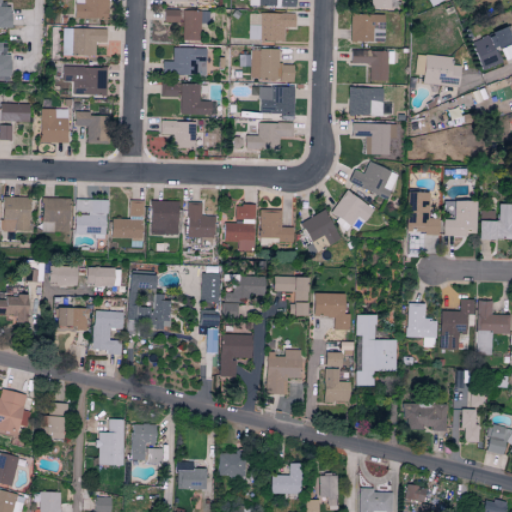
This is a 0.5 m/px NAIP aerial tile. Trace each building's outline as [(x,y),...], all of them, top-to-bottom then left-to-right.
[(74,0),(74,18),(106,19),(105,0),(74,0)] [(369,0),(369,8),(389,8),(389,0),(369,0)] [(0,26),(10,27),(10,7),(0,6),(0,26)] [(163,22),(181,23),(180,40),(198,40),(199,24),(207,24),(207,11),(180,10),(163,9),(163,22)] [(248,13),(247,40),(282,40),(282,27),(293,27),(294,13),(248,13)] [(382,42),(383,14),(350,13),(349,41),(382,42)] [(481,71),(499,64),(494,48),(499,46),(504,60),(511,57),(511,36),(508,27),(470,41),(481,71)] [(105,29),(61,28),(61,55),(94,56),(94,42),(104,43),(105,29)] [(0,74),(9,75),(10,55),(0,55),(1,42),(0,42),(0,74)] [(204,75),(204,48),(171,48),(171,61),(161,61),(161,74),(204,75)] [(292,63),(289,63),(289,49),(248,48),(248,54),(237,54),(237,66),(249,66),(248,79),(292,80),(292,63)] [(386,82),(386,63),(392,63),(392,51),(350,50),(349,63),(368,64),(368,82),(386,82)] [(448,57),(424,54),(421,83),(457,87),(459,66),(447,65),(448,57)] [(423,55),(415,55),(413,75),(421,75),(423,55)] [(71,82),(71,94),(104,95),(105,68),(62,67),(61,81),(71,82)] [(178,114),(213,115),(213,101),(197,101),(198,84),(160,83),(159,96),(179,97),(178,114)] [(502,88),(505,98),(511,96),(511,87),(511,85),(502,88)] [(292,88),(258,87),(257,113),(292,114),(292,88)] [(380,116),(381,88),(347,87),(346,115),(380,116)] [(0,120),(27,122),(27,104),(0,103),(0,120)] [(38,143),(65,143),(65,109),(39,109),(38,143)] [(105,144),(106,116),(87,115),(87,112),(73,112),(73,126),(85,126),(85,143),(105,144)] [(159,134),(172,135),(171,148),(193,148),(194,122),(159,121),(159,134)] [(244,135),(243,148),(277,149),(277,137),(290,137),(290,123),(256,123),(256,136),(244,135)] [(387,155),(388,124),(350,123),(350,137),(363,137),(363,154),(387,155)] [(0,139),(10,140),(10,125),(0,125),(0,139)] [(346,183),(386,199),(396,174),(366,162),(362,174),(352,170),(346,183)] [(372,208),(344,191),(329,215),(341,223),(342,222),(357,232),(372,208)] [(437,218),(427,218),(427,193),(406,192),(405,226),(414,227),(414,233),(437,234),(437,218)] [(28,197),(1,198),(1,231),(29,231),(28,197)] [(40,232),(67,232),(68,198),(41,198),(40,232)] [(105,200),(73,200),(73,235),(105,236),(105,200)] [(110,218),(110,237),(129,238),(129,245),(140,245),(142,200),(128,200),(127,219),(110,218)] [(474,236),(475,201),(453,200),(453,220),(442,220),(441,235),(474,236)] [(149,235),(175,235),(176,201),(150,201),(149,235)] [(443,219),(452,219),(452,201),(443,201),(443,219)] [(212,238),(213,216),(199,215),(199,203),(186,202),(185,237),(212,238)] [(478,240),(511,239),(510,204),(495,204),(495,210),(478,211),(478,240)] [(252,250),(253,205),(233,205),(233,222),(222,222),(222,241),(237,242),(237,250),(252,250)] [(291,243),(292,227),(279,227),(280,210),(258,210),(258,243),(291,243)] [(299,223),(310,244),(305,246),(309,255),(339,240),(323,210),(299,223)] [(47,285),(75,285),(75,267),(47,266),(47,285)] [(118,268),(85,267),(84,285),(118,286),(118,268)] [(128,272),(126,328),(167,330),(168,301),(161,300),(161,295),(152,294),(153,273),(128,272)] [(217,274),(199,273),(198,302),(216,302),(217,274)] [(263,276),(230,276),(230,292),(221,293),(221,318),(236,318),(236,302),(249,302),(249,296),(263,295),(263,276)] [(272,291),(293,292),(293,301),(306,301),(307,278),(272,276),(272,291)] [(312,316),(333,317),(332,330),(348,330),(349,314),(342,313),(343,294),(312,293),(312,316)] [(26,298),(0,297),(0,314),(14,315),(14,323),(26,323),(26,298)] [(439,311),(438,349),(456,350),(456,334),(465,334),(465,314),(471,314),(471,299),(457,299),(457,311),(439,311)] [(474,354),(489,354),(490,334),(507,334),(507,315),(489,314),(490,301),(475,301),(474,354)] [(306,303),(288,303),(288,315),(306,316),(306,303)] [(405,337),(421,337),(421,347),(433,347),(434,320),(422,319),(423,304),(405,303),(405,337)] [(54,330),(85,331),(86,309),(55,308),(54,330)] [(90,350),(104,350),(104,354),(119,354),(120,341),(107,340),(108,328),(121,329),(121,312),(92,311),(90,350)] [(198,312),(198,325),(213,326),(213,313),(198,312)] [(394,339),(373,340),(373,315),(354,315),(354,336),(360,336),(360,369),(354,369),(354,385),(372,385),(372,371),(394,371),(394,339)] [(250,335),(219,334),(217,377),(233,377),(233,358),(249,358),(250,335)] [(204,352),(214,352),(214,342),(204,342),(204,352)] [(285,394),(285,377),(298,378),(299,350),(282,350),(282,355),(265,354),(264,394),(285,394)] [(340,352),(324,352),(324,367),(340,367),(340,352)] [(347,402),(348,381),(336,381),(337,369),(323,369),(322,401),(347,402)] [(0,434),(14,437),(17,425),(26,427),(29,412),(21,410),(24,395),(0,389),(0,434)] [(483,406),(482,390),(468,391),(468,407),(483,406)] [(39,416),(38,437),(62,438),(63,403),(47,403),(47,416),(39,416)] [(444,431),(445,404),(402,403),(401,418),(405,418),(405,428),(430,428),(430,431),(444,431)] [(475,442),(475,409),(459,409),(459,429),(462,429),(462,442),(475,442)] [(95,465),(121,465),(122,420),(106,419),(106,433),(96,433),(95,465)] [(154,425),(130,424),(130,459),(142,460),(142,443),(154,443),(154,425)] [(511,428),(511,430),(488,426),(484,451),(501,454),(503,446),(508,451),(511,453),(511,428)] [(159,448),(144,449),(144,463),(159,463),(159,448)] [(17,457),(0,453),(0,483),(10,486),(17,457)] [(216,476),(243,477),(244,454),(217,453),(216,476)] [(174,489),(204,489),(204,469),(191,468),(191,462),(175,461),(174,489)] [(269,494),(300,494),(300,463),(288,463),(287,475),(270,475),(269,494)] [(333,475),(317,476),(318,497),(325,497),(325,506),(334,506),(333,475)] [(427,503),(429,489),(405,485),(402,498),(427,503)] [(390,511),(390,492),(370,492),(370,488),(357,488),(357,511),(383,511),(384,511),(383,511),(390,511)] [(0,511),(18,511),(23,496),(0,490),(0,511)] [(58,511),(59,492),(32,492),(32,501),(38,502),(37,511),(58,511)] [(92,511),(108,511),(109,497),(93,497),(92,511)] [(502,511),(505,503),(483,498),(480,511),(502,511)] [(316,511),(317,500),(304,500),(304,511),(316,511)]
